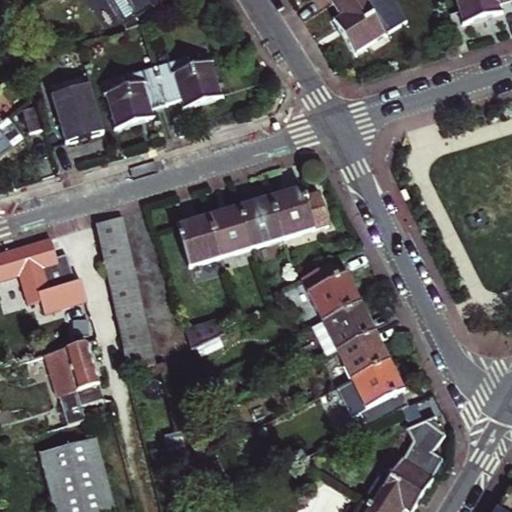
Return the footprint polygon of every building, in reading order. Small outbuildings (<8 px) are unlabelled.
[(108,0),(107,1),(125,28),(127,27),(129,30),(129,32),(143,28),(187,0),(108,0)] [(354,55),(386,36),(375,18),(384,13),(376,0),(340,0),(333,5),(341,18),(334,22),(341,33),(354,55)] [(511,0),(457,0),(465,25),(502,14),(500,7),(511,3),(511,0)] [(155,71),(166,108),(181,103),(183,111),(221,100),(210,65),(191,70),(188,61),(155,71)] [(122,81),(125,90),(105,96),(116,131),(153,120),(151,113),(166,108),(155,71),(122,81)] [(90,87),(52,99),(66,147),(104,135),(90,87)] [(40,134),(33,112),(21,115),(29,138),(40,134)] [(9,120),(4,123),(0,125),(0,164),(15,154),(12,150),(24,140),(9,120)] [(305,199),(304,197),(289,201),(288,199),(272,204),(282,241),(331,227),(321,194),(305,199)] [(282,241),(272,204),(255,209),(255,211),(241,216),(252,250),(282,241)] [(221,260),(252,250),(241,216),(228,220),(227,217),(210,222),(221,260)] [(100,248),(128,241),(124,220),(96,227),(100,248)] [(190,269),(221,260),(210,222),(192,228),(193,230),(179,234),(190,269)] [(105,268),(133,262),(128,241),(100,248),(105,268)] [(26,250),(13,255),(18,258),(20,263),(26,260),(29,258),(26,250)] [(46,252),(29,258),(26,260),(20,263),(18,258),(13,255),(0,259),(0,287),(13,283),(22,312),(36,307),(41,320),(84,305),(76,284),(70,286),(61,259),(50,263),(46,252)] [(137,283),(133,262),(105,268),(109,289),(137,283)] [(332,266),(301,282),(322,325),(357,308),(349,292),(347,293),(340,280),(339,281),(332,266)] [(114,309),(141,303),(137,283),(109,289),(114,309)] [(146,324),(141,303),(114,309),(118,331),(146,324)] [(364,324),(357,308),(322,325),(336,355),(369,339),(362,325),(364,324)] [(150,344),(146,324),(118,331),(119,334),(123,351),(150,344)] [(212,324),(185,332),(186,336),(191,351),(216,339),(212,324)] [(375,351),(369,339),(336,355),(350,383),(385,365),(377,350),(375,351)] [(128,373),(154,366),(150,344),(123,351),(128,373)] [(104,400),(88,345),(50,357),(71,425),(86,421),(82,407),(104,400)] [(397,397),(390,383),(393,382),(385,365),(350,383),(371,426),(404,410),(397,397)] [(393,382),(390,383),(397,397),(401,394),(395,381),(393,382)] [(434,418),(432,419),(440,435),(444,437),(434,418)] [(382,474),(363,503),(377,511),(404,511),(406,511),(407,511),(413,511),(434,481),(432,480),(444,462),(433,457),(444,437),(440,435),(432,419),(407,431),(415,446),(404,461),(403,460),(390,480),(382,474)] [(54,511),(116,511),(97,440),(40,455),(54,511)] [(511,490),(510,489),(494,511),(501,511),(511,496),(511,490)] [(511,511),(511,496),(501,511),(511,511)] [(377,511),(363,503),(357,511),(377,511)]
